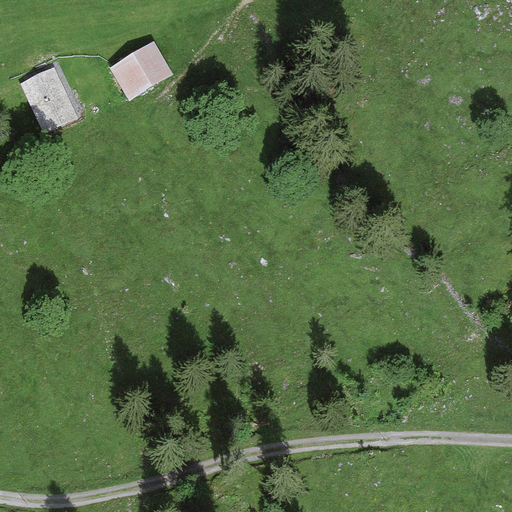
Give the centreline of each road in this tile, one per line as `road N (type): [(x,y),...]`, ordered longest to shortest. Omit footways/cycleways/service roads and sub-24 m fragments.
road 1 (track): [(0,495),(51,503),(253,456),(408,438),(511,440)]
road 2 (track): [(0,65),(179,46),(317,0)]
